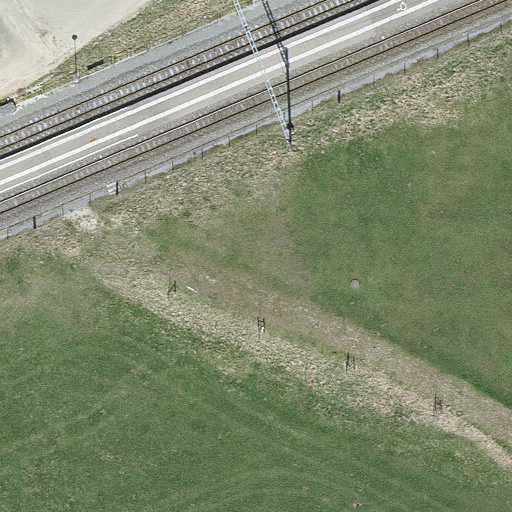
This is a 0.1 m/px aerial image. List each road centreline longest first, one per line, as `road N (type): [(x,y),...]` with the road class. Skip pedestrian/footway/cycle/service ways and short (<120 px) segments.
road 1 (track): [(121,222),(346,328),(511,430)]
road 2 (unknown): [(13,69),(34,155),(52,186)]
